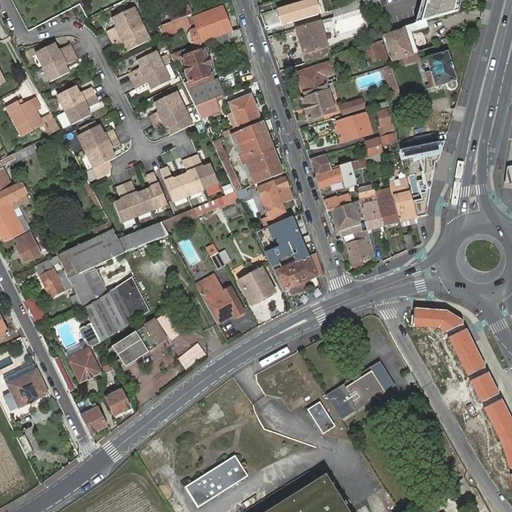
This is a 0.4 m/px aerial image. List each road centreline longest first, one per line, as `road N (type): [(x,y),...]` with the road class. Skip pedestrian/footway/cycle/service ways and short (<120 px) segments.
road 1 (residential): [(345,296),(244,0)]
road 2 (primary): [(98,462),(205,378),(277,334)]
road 3 (residential): [(0,270),(98,462)]
road 4 (primary): [(277,334),(403,289),(463,287)]
road 5 (tertiary): [(480,137),(511,10)]
road 6 (track): [(70,511),(134,470),(160,511)]
